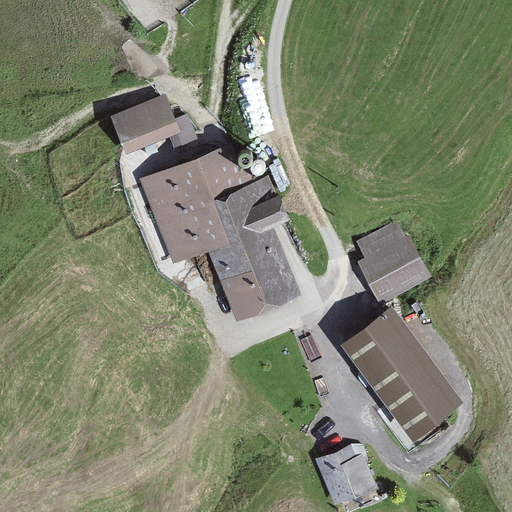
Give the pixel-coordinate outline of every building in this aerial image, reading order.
[(183,129),(169,95),(121,115),(135,149),(183,129)] [(254,185),(234,137),(143,174),(180,263),(215,249),(244,318),(302,294),(275,228),(295,220),(277,176),(254,185)] [(427,275),(397,223),(357,245),(387,297),(427,275)] [(467,402),(399,310),(355,342),(423,434),(467,402)] [(376,489),(361,448),(323,462),(338,503),(376,489)]
